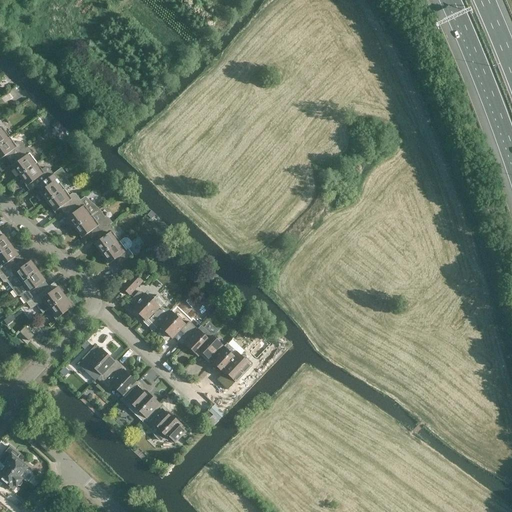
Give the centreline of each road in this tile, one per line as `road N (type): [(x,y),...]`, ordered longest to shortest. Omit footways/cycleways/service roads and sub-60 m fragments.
road 1 (residential): [(5,404),(98,293),(0,200)]
road 2 (motorway): [(450,0),(511,156)]
